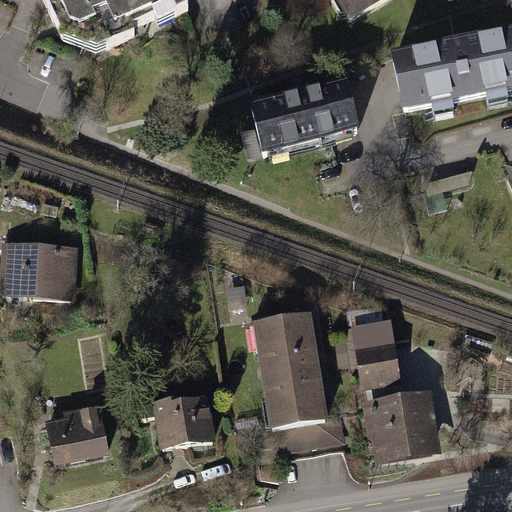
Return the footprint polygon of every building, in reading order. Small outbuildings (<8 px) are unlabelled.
[(175,0),(79,0),(63,8),(87,63),(183,19),(175,0)] [(327,0),(346,29),(393,0),(327,0)] [(511,30),(383,56),(396,114),(511,94),(511,30)] [(346,89),(255,113),(267,160),(359,136),(346,89)] [(75,255),(5,250),(2,298),(72,303),(75,255)] [(308,318),(258,326),(279,454),(344,443),(340,420),(325,423),(308,318)] [(366,389),(396,385),(388,329),(358,334),(366,389)] [(229,394),(169,402),(176,455),(236,447),(229,394)] [(424,404),(372,412),(379,459),(432,451),(424,404)] [(97,412),(47,423),(57,469),(107,457),(97,412)]
